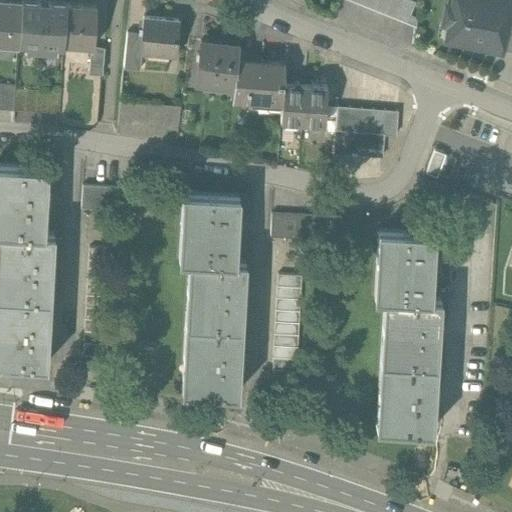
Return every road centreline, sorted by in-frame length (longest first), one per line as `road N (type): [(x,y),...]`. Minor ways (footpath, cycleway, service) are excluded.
road 1 (primary): [(52,444),(243,477),(362,511)]
road 2 (residential): [(255,0),(291,24),(511,113)]
